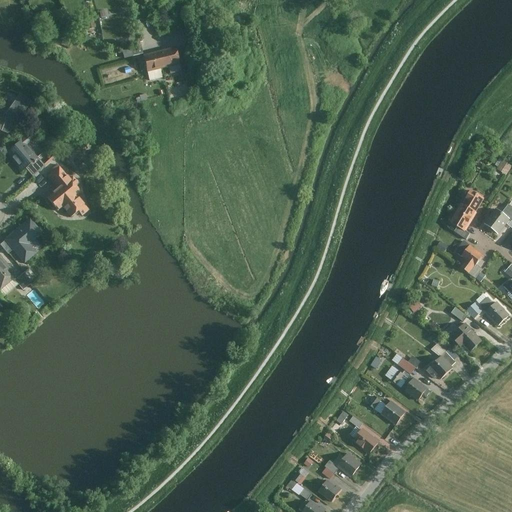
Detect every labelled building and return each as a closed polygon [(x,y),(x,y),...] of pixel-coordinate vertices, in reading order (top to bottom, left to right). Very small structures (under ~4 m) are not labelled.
[(176,49),(144,57),(148,74),(179,65),(183,81),(193,79),(187,55),(178,57),(176,49)] [(0,131),(9,135),(32,103),(20,96),(6,116),(7,116),(4,122),(0,120),(0,131)] [(37,160),(22,143),(7,156),(22,173),(37,160)] [(497,169),(508,175),(511,166),(511,164),(501,159),(497,169)] [(93,209),(65,176),(49,188),(50,190),(42,196),(52,208),(60,202),(77,222),(93,209)] [(470,191),(451,225),(466,234),(486,200),(470,191)] [(511,223),(511,207),(510,206),(503,215),(497,210),(485,226),(499,237),(510,222),(511,223)] [(30,221),(5,242),(25,266),(39,254),(32,245),(43,236),(30,221)] [(484,256),(465,242),(456,254),(467,261),(462,269),(470,275),(477,267),(484,256)] [(0,292),(17,278),(0,257),(0,292)] [(477,267),(470,275),(476,280),(483,271),(477,267)] [(24,276),(32,285),(38,280),(30,271),(24,276)] [(24,276),(17,282),(25,292),(32,285),(24,276)] [(480,307),(499,329),(511,318),(498,304),(495,306),(489,299),(480,307)] [(482,314),(474,305),(467,312),(474,321),(482,314)] [(468,318),(456,309),(452,315),(464,324),(468,318)] [(466,326),(451,341),(460,350),(464,347),(471,354),(483,344),(466,326)] [(445,354),(441,358),(451,368),(455,364),(445,354)] [(441,358),(425,372),(434,381),(437,378),(441,382),(454,371),(451,368),(441,358)] [(416,370),(404,361),(399,368),(411,377),(416,370)] [(397,386),(404,377),(398,372),(391,382),(397,386)] [(416,382),(405,394),(419,404),(428,392),(416,382)] [(406,414),(391,403),(382,415),(397,425),(406,414)] [(344,423),(348,414),(343,411),(339,421),(344,423)] [(369,455),(379,443),(362,430),(353,441),(369,455)] [(363,464),(349,453),(338,466),(352,477),(363,464)] [(296,480),(301,484),(306,478),(301,474),(296,480)] [(342,490),(329,480),(319,492),(332,502),(342,490)] [(312,495),(299,485),(295,490),(308,500),(312,495)] [(312,499),(301,511),(325,511),(327,510),(312,499)]
